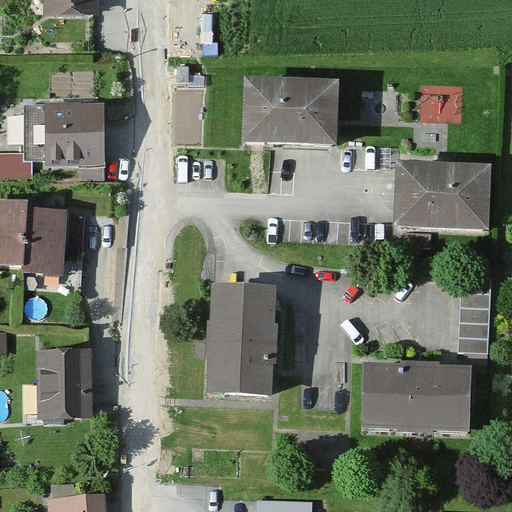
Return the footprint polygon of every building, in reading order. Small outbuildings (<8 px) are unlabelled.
[(107,19),(106,0),(48,0),(49,19),(107,19)] [(340,154),(343,92),(244,88),(242,150),(340,154)] [(113,167),(113,111),(27,111),(28,168),(113,167)] [(491,176),(397,172),(394,236),(488,241),(491,176)] [(0,268),(34,271),(38,214),(38,207),(0,204),(0,268)] [(38,214),(34,271),(33,278),(76,280),(80,217),(38,214)] [(491,283),(462,282),(459,356),(488,357),(491,283)] [(279,300),(213,296),(206,398),(272,402),(279,300)] [(8,339),(0,339),(0,360),(9,360),(8,339)] [(99,357),(44,357),(44,390),(28,390),(29,421),(44,421),(44,425),(99,425),(99,357)] [(472,377),(365,374),(363,435),(470,438),(472,377)] [(114,511),(113,500),(52,505),(52,511),(114,511)]
